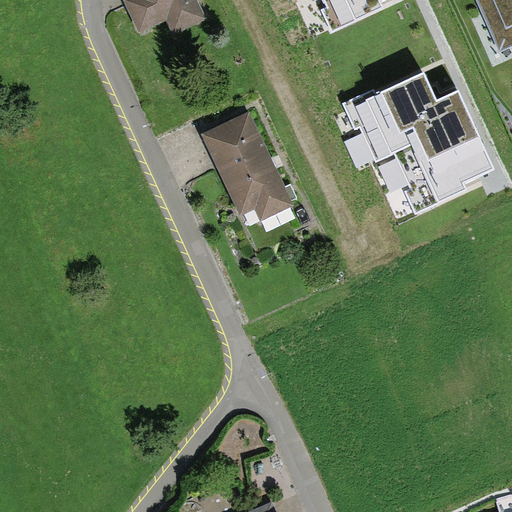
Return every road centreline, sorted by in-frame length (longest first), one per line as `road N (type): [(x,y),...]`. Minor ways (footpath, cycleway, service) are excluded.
road 1 (residential): [(91,0),(107,58),(255,380)]
road 2 (unclassified): [(255,380),(237,391),(143,511)]
road 3 (unclassified): [(318,511),(255,380)]
